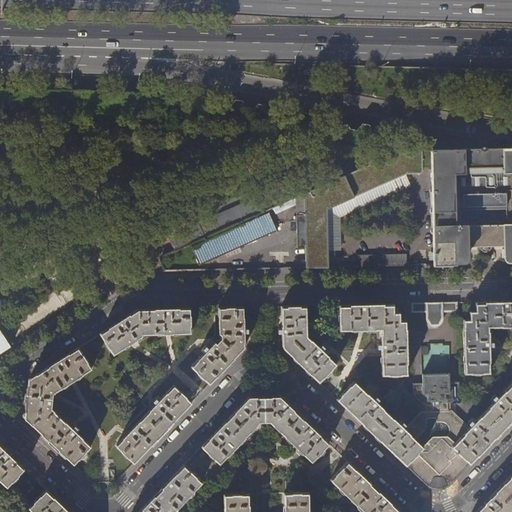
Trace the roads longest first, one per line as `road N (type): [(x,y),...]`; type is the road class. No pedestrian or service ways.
road 1 (residential): [(0,376),(139,291),(511,283)]
road 2 (trunk): [(8,44),(511,129)]
road 3 (trunk): [(8,44),(511,48)]
road 4 (residential): [(438,510),(415,500),(289,381),(263,369),(239,378),(112,511)]
road 5 (trunk): [(511,5),(305,0)]
road 6 (residential): [(98,511),(0,417)]
